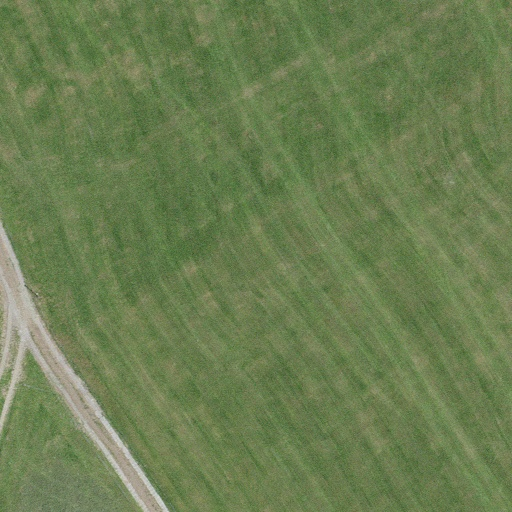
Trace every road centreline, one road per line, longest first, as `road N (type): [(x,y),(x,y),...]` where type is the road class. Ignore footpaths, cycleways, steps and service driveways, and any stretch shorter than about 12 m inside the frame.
road 1 (track): [(0,251),(147,511)]
road 2 (track): [(40,330),(0,456)]
